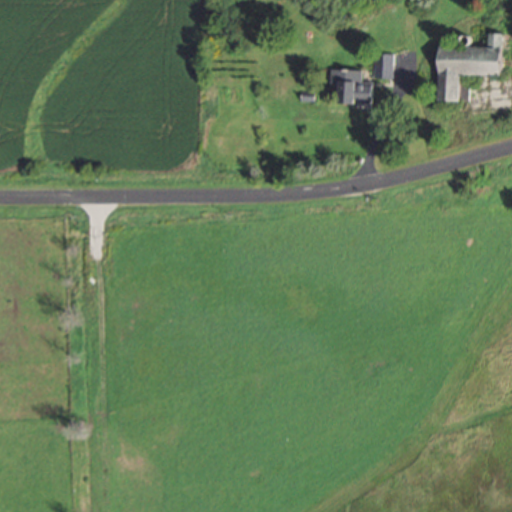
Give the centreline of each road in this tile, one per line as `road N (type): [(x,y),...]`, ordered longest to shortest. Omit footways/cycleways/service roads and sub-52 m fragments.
road 1 (residential): [(511,146),(388,181),(282,197),(0,196)]
road 2 (residential): [(92,195),(96,511)]
